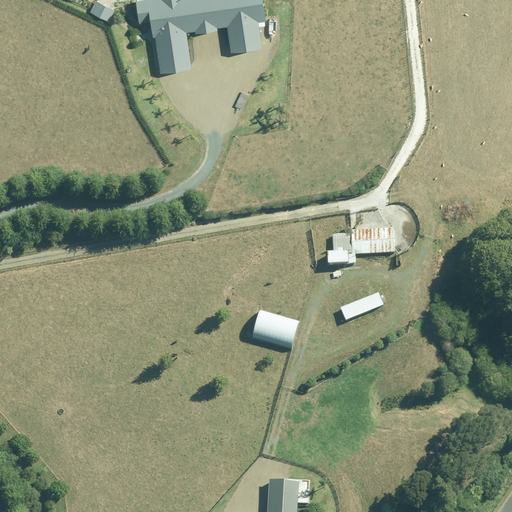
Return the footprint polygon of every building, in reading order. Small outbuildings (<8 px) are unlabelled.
[(159,72),(193,67),(188,30),(196,29),(197,33),(218,30),(218,26),(229,25),(233,52),(262,48),(259,21),(268,19),(265,0),(136,0),(139,23),(153,21),(159,72)] [(356,265),(356,257),(396,253),(394,228),(334,234),(336,255),(330,256),(331,267),(356,265)] [(380,295),(341,310),(346,323),(385,308),(380,295)] [(301,323),(262,312),(254,339),(293,350),(301,323)] [(297,511),(299,481),(270,480),(268,511),(297,511)]
